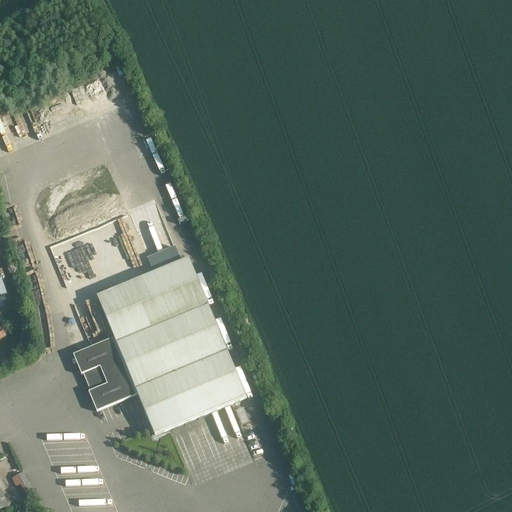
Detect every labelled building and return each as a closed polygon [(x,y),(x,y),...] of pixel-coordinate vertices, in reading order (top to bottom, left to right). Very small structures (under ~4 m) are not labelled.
[(102,108),(90,113),(92,119),(104,114),(102,108)] [(85,167),(109,159),(106,151),(82,159),(85,167)] [(71,191),(90,183),(85,171),(66,179),(71,191)] [(95,264),(130,255),(125,235),(89,244),(95,264)] [(77,269),(94,261),(89,250),(72,258),(77,269)] [(97,413),(133,398),(138,396),(155,438),(247,400),(189,261),(97,299),(114,340),(74,357),(82,376),(86,375),(93,392),(89,394),(97,413)] [(12,480),(15,486),(16,488),(23,485),(27,495),(25,495),(27,500),(34,496),(33,494),(23,474),(12,480)] [(5,490),(0,479),(0,511),(8,508),(1,492),(5,490)]
